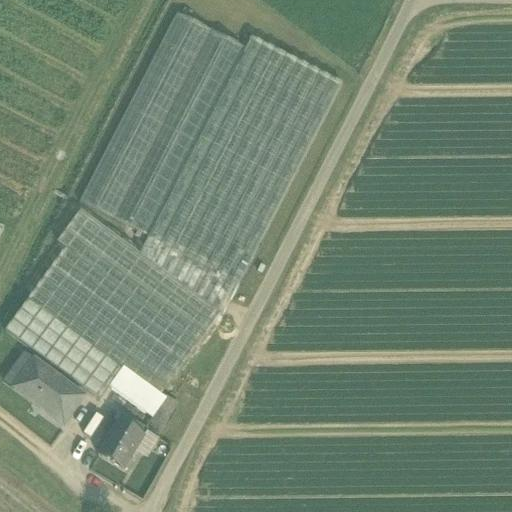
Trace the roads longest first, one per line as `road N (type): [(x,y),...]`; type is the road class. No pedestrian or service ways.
road 1 (residential): [(410,1),(211,411),(153,511)]
road 2 (track): [(123,511),(0,420)]
